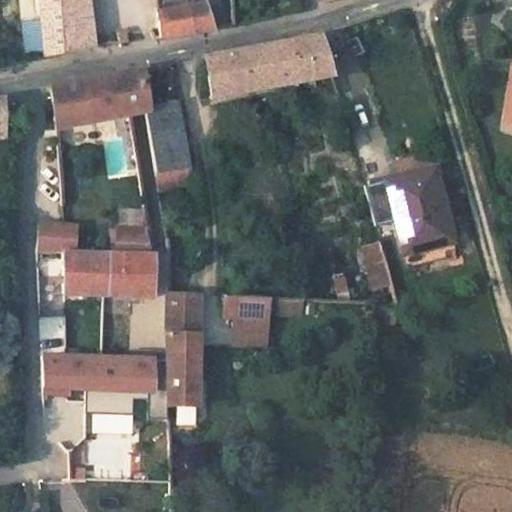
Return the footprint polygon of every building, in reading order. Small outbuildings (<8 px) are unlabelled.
[(39,0),(44,56),(78,49),(94,46),(91,26),(88,26),(72,27),(71,12),(76,11),(75,0),(39,0)] [(86,0),(75,0),(76,11),(71,12),(72,27),(88,26),(86,0)] [(156,0),(157,11),(185,6),(189,32),(211,28),(202,2),(192,4),(191,0),(156,0)] [(157,11),(155,12),(158,36),(164,36),(189,32),(185,6),(157,11)] [(236,50),(202,56),(209,97),(329,74),(319,37),(236,50)] [(511,68),(503,121),(511,122),(511,68)] [(87,78),(48,86),(54,127),(128,113),(143,110),(145,109),(145,107),(139,69),(130,70),(114,73),(87,78)] [(174,101),(145,107),(145,109),(143,110),(153,171),(187,165),(174,101)] [(427,168),(381,180),(400,254),(450,241),(440,199),(435,200),(427,168)] [(40,252),(81,250),(80,221),(39,223),(40,252)] [(117,225),(116,248),(151,248),(151,225),(117,225)] [(380,241),(359,247),(372,290),(393,284),(380,241)] [(450,241),(400,254),(403,267),(443,256),(442,252),(453,249),(450,241)] [(62,252),(60,252),(61,292),(150,297),(151,255),(62,252)] [(340,271),(330,274),(335,301),(346,301),(340,271)] [(196,295),(164,293),(163,329),(164,392),(164,406),(194,405),(196,295)] [(265,297),(220,295),(219,316),(235,317),(264,319),(264,312),(298,314),(298,300),(265,299),(265,297)] [(43,341),(66,342),(66,317),(43,316),(43,341)] [(264,319),(235,317),(233,344),(263,345),(264,319)] [(63,357),(61,356),(62,389),(65,388),(150,391),(149,359),(63,357)] [(196,424),(198,409),(179,407),(177,423),(196,424)] [(133,481),(133,468),(74,467),(74,480),(133,481)]
